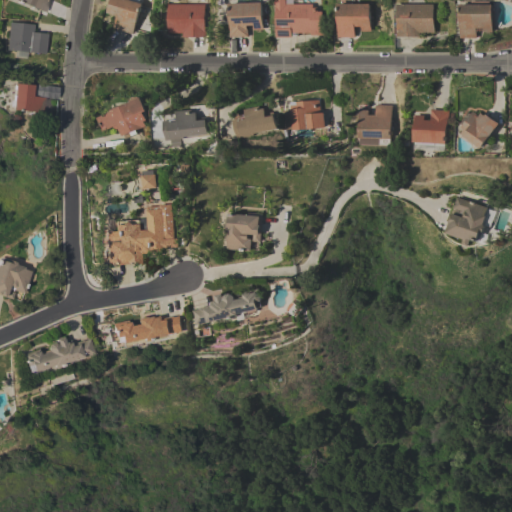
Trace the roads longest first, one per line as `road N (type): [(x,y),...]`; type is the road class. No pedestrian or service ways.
road 1 (residential): [(0,336),(77,303),(185,278),(303,270),(350,192),(365,187),(390,187),(431,205)]
road 2 (residential): [(60,62),(511,63)]
road 3 (residential): [(59,0),(72,156)]
road 4 (residential): [(72,182),(77,303)]
